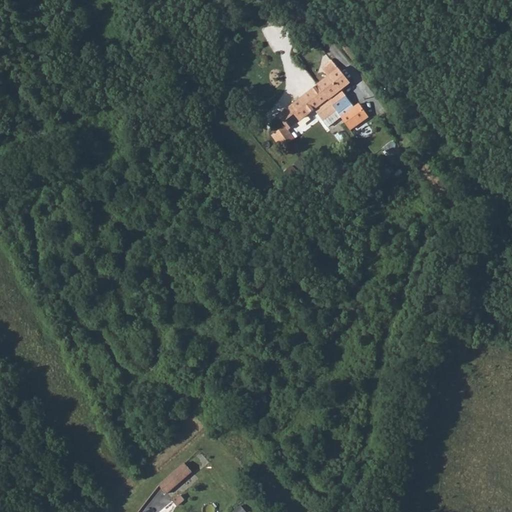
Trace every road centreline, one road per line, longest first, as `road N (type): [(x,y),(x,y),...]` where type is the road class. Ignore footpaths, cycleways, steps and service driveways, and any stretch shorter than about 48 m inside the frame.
road 1 (track): [(102,511),(0,375)]
road 2 (unclassified): [(293,0),(384,111)]
